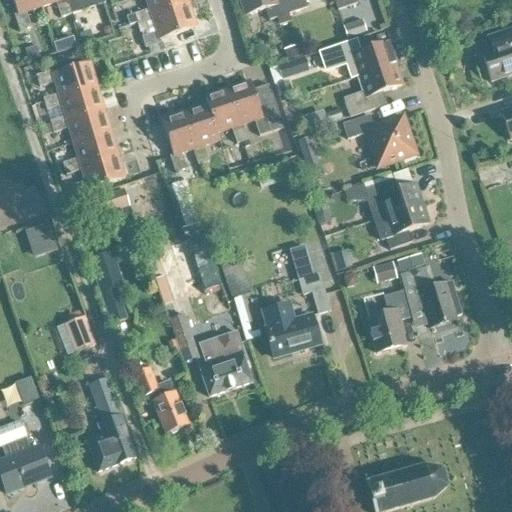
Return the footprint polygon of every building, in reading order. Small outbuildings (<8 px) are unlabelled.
[(41,10),(37,0),(11,0),(17,17),(14,18),(20,34),(31,30),(26,15),(41,10)] [(63,2),(62,0),(37,0),(41,10),(56,5),(61,20),(72,16),(67,1),(63,2)] [(105,5),(103,0),(62,0),(63,2),(67,1),(72,16),(105,5)] [(188,7),(185,0),(144,0),(149,12),(127,19),(130,28),(137,26),(137,28),(153,23),(151,20),(188,7)] [(288,17),(282,0),(242,0),(248,17),(265,12),(269,23),(277,20),(279,28),(291,24),(288,17)] [(282,0),(288,17),(307,10),(303,0),(282,0)] [(332,0),(336,13),(356,6),(353,0),(332,0)] [(160,42),(196,30),(188,7),(151,20),(153,23),(156,34),(141,39),(145,51),(148,50),(150,57),(163,52),(160,42)] [(366,35),(362,22),(342,28),(347,41),(366,35)] [(490,53),(481,56),(490,85),(511,77),(511,33),(504,36),(487,42),(490,53)] [(72,39),(64,41),(67,52),(75,49),(72,39)] [(326,52),(317,55),(325,76),(345,69),(349,82),(359,79),(394,67),(387,46),(361,55),(356,41),(326,52)] [(284,51),(288,63),(299,59),(296,48),(284,51)] [(27,64),(39,61),(35,49),(24,52),(27,64)] [(74,67),(72,57),(53,63),(56,72),(74,67)] [(307,73),(303,60),(277,68),(282,82),(307,73)] [(96,89),(89,65),(53,76),(52,73),(36,78),(39,90),(54,85),(58,97),(59,100),(96,89)] [(366,97),(344,105),(349,120),(380,110),(375,97),(401,88),(394,67),(359,79),(366,97)] [(253,92),(250,84),(227,92),(239,128),(242,127),(254,123),(259,139),(283,131),(268,87),(253,92)] [(276,87),(281,102),(292,98),(287,84),(276,87)] [(103,112),(96,89),(59,100),(58,97),(43,101),(46,113),(61,108),(65,120),(66,123),(103,112)] [(239,128),(227,92),(203,100),(206,107),(216,136),(217,136),(231,131),(236,146),(243,144),(245,150),(249,148),(242,127),(239,128)] [(219,143),(217,136),(216,136),(206,107),(184,115),(196,151),(192,152),(197,168),(209,164),(204,149),(219,143)] [(511,110),(500,114),(510,143),(511,142),(511,110)] [(110,135),(103,112),(66,123),(65,120),(50,124),(53,136),(68,131),(73,146),(110,135)] [(342,121),(339,112),(327,116),(330,125),(342,121)] [(196,151),(184,115),(160,122),(172,158),(169,159),(175,175),(186,171),(181,156),(192,152),(196,151)] [(415,157),(402,119),(372,129),(369,118),(342,127),(347,142),(365,136),(377,170),(415,157)] [(117,158),(110,135),(73,146),(78,161),(62,166),(66,177),(81,173),(80,169),(117,158)] [(316,159),(310,140),(296,144),(303,164),(316,159)] [(124,181),(117,158),(80,169),(81,173),(85,184),(69,189),(73,200),(89,195),(88,192),(124,181)] [(394,181),(364,191),(363,188),(344,194),(347,203),(368,205),(374,223),(421,207),(415,187),(398,192),(394,181)] [(200,226),(185,183),(166,189),(180,233),(200,226)] [(222,187),(199,193),(204,209),(227,202),(222,187)] [(330,218),(324,201),(311,205),(317,222),(330,218)] [(428,227),(421,207),(374,223),(381,242),(385,241),(389,252),(412,245),(408,233),(428,227)] [(25,238),(33,264),(57,256),(49,230),(25,238)] [(187,295),(188,299),(189,302),(206,296),(206,298),(222,291),(220,287),(203,237),(171,248),(171,250),(158,254),(174,300),(187,295)] [(351,269),(346,252),(332,256),(337,273),(351,269)] [(89,262),(88,262),(111,327),(126,321),(115,291),(123,288),(111,254),(110,254),(112,258),(90,266),(89,262)] [(430,287),(421,257),(396,264),(409,314),(423,309),(429,331),(456,323),(455,319),(461,317),(451,285),(435,289),(430,287)] [(247,273),(243,261),(220,270),(231,298),(250,292),(244,275),(247,273)] [(393,266),(379,269),(383,285),(397,281),(393,266)] [(347,291),(354,289),(357,284),(354,276),(344,279),(347,291)] [(319,277),(289,285),(293,300),(311,295),(318,317),(330,314),(319,277)] [(170,299),(163,279),(155,282),(162,301),(170,299)] [(399,324),(410,321),(403,293),(383,299),(387,315),(367,321),(376,356),(405,348),(399,324)] [(273,360),(319,347),(311,318),(293,324),(288,306),(262,314),(267,331),(265,331),(273,360)] [(95,347),(85,319),(63,328),(73,356),(95,347)] [(166,325),(174,342),(180,354),(181,357),(195,350),(180,319),(166,325)] [(202,361),(196,363),(208,400),(251,385),(244,363),(246,363),(237,337),(198,350),(202,361)] [(167,345),(173,357),(180,354),(174,342),(167,345)] [(167,384),(156,388),(149,371),(133,377),(146,409),(152,406),(164,436),(168,435),(172,437),(178,434),(179,430),(187,427),(174,395),(172,396),(167,384)] [(16,386),(23,406),(38,401),(31,381),(16,386)] [(98,474),(136,460),(120,418),(106,381),(88,388),(102,425),(99,426),(103,437),(87,443),(98,474)] [(0,449),(1,449),(6,462),(0,464),(0,480),(6,496),(50,480),(38,450),(30,453),(25,442),(19,425),(0,431),(0,449)] [(446,490),(447,488),(446,488),(442,473),(441,471),(440,472),(424,469),(422,469),(365,485),(372,511),(395,511),(432,502),(434,501),(446,490)]
